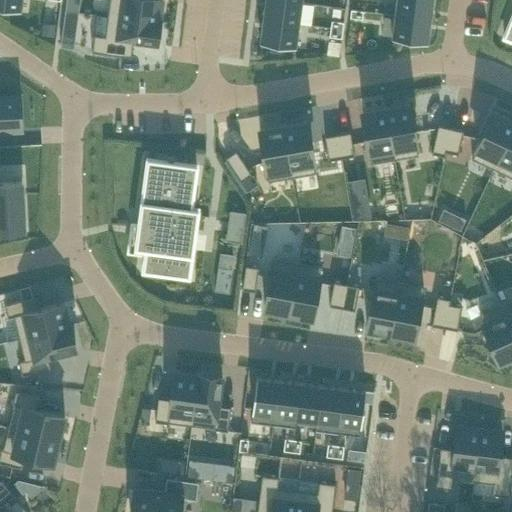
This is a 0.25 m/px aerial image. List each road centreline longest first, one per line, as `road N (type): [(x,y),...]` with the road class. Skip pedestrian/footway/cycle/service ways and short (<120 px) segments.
road 1 (residential): [(418,376),(121,325)]
road 2 (residential): [(203,103),(450,59)]
road 3 (residential): [(87,511),(121,325)]
road 4 (residential): [(365,511),(370,478),(404,452),(418,376)]
road 5 (residential): [(74,248),(77,104)]
road 6 (residential): [(77,104),(203,103)]
